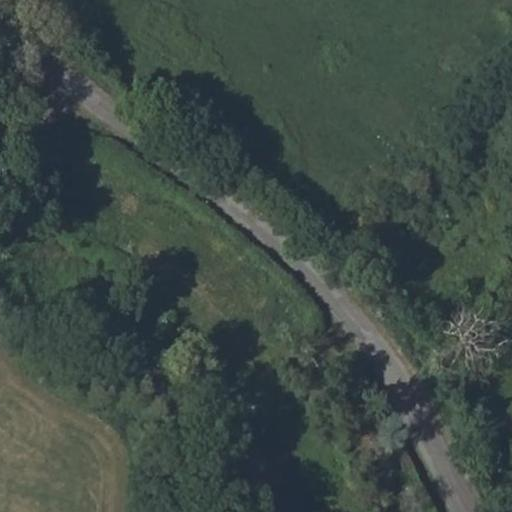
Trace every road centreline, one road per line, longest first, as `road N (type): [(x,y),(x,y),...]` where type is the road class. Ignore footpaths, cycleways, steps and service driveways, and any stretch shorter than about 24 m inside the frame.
road 1 (tertiary): [(463,511),(394,374),(352,319),(262,236),(0,26)]
road 2 (track): [(373,0),(495,51)]
